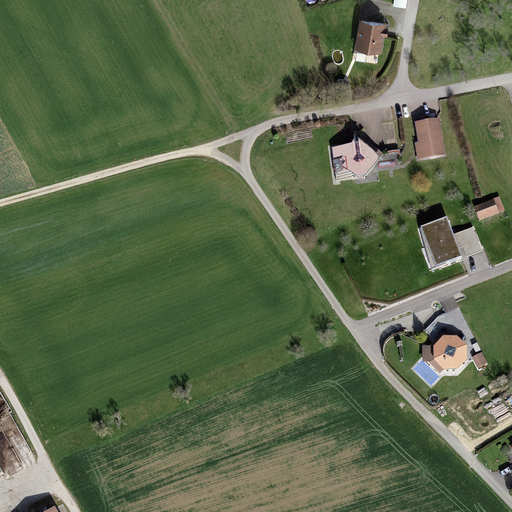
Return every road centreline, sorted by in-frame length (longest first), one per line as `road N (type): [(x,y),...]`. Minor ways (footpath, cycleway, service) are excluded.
road 1 (residential): [(397,98),(318,108),(250,132),(242,169),(381,365),(511,503)]
road 2 (track): [(0,204),(250,132)]
road 3 (track): [(85,511),(0,360)]
